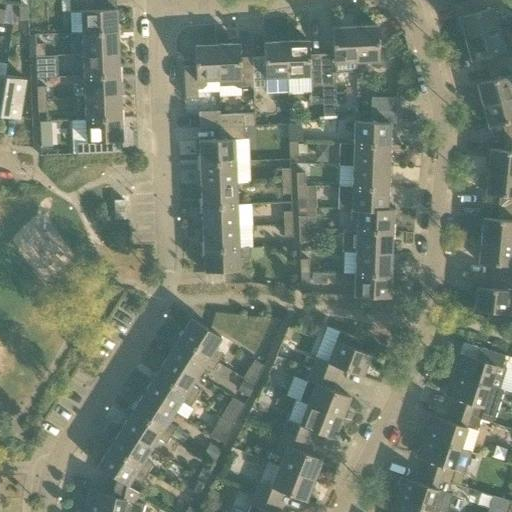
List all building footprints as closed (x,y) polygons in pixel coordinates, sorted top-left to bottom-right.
[(82,34),(117,32),(116,10),(96,10),(95,0),(69,0),(71,34),(82,34)] [(465,39),(499,30),(494,9),(504,6),(502,0),(476,0),(479,12),(459,17),(465,39)] [(19,21),(28,20),(27,7),(19,7),(19,21)] [(355,27),(356,63),(379,62),(377,26),(355,27)] [(324,117),(337,116),(334,63),(356,63),(355,27),(332,28),(334,60),(322,61),(323,86),(324,117)] [(493,67),(511,62),(511,49),(505,51),(499,30),(465,39),(471,61),(490,55),(493,67)] [(83,55),(118,54),(117,32),(82,34),(83,55)] [(323,86),(322,61),(309,61),(309,41),(286,42),(288,93),(310,92),(310,87),(323,86)] [(266,94),(288,93),(286,42),(264,43),(265,63),(253,64),(254,89),(266,89),(266,94)] [(36,57),(44,57),(44,44),(35,45),(36,57)] [(254,89),(253,64),(240,64),(240,44),(217,45),(219,80),(231,80),(232,83),(234,86),(237,88),(241,88),(241,90),(254,89)] [(206,81),(219,80),(217,45),(195,46),(196,67),(184,67),(186,99),(198,99),(198,90),(203,90),(206,85),(206,81)] [(84,77),(119,75),(118,54),(83,55),(84,77)] [(52,69),(45,70),(44,57),(36,57),(37,77),(52,77),(52,69)] [(483,106),(511,98),(511,62),(493,67),(496,79),(477,84),(483,106)] [(85,98),(120,97),(119,75),(84,77),(85,98)] [(5,76),(0,109),(0,115),(19,118),(25,79),(5,76)] [(38,100),(46,100),(46,87),(37,88),(38,100)] [(86,120),(121,118),(120,97),(85,98),(86,120)] [(371,110),(396,111),(397,99),(371,98),(371,110)] [(511,136),(511,98),(483,106),(488,128),(508,122),(511,137),(511,136)] [(38,113),(47,113),(46,100),(38,100),(38,113)] [(396,123),(396,111),(371,110),(370,122),(355,122),(354,144),(389,146),(390,123),(396,123)] [(244,127),(244,115),(220,116),(220,111),(199,112),(199,129),(218,128),(244,127)] [(244,115),(244,127),(254,126),(254,114),(244,115)] [(121,118),(86,120),(87,142),(76,142),(77,155),(114,154),(114,141),(122,141),(121,118)] [(200,164),(235,162),(234,140),(245,140),(244,127),(218,128),(219,140),(199,141),(200,164)] [(488,172),(511,174),(511,136),(511,137),(510,152),(490,150),(488,172)] [(290,155),(298,155),(298,142),(289,143),(290,155)] [(317,143),(316,158),(329,159),(329,144),(317,143)] [(388,167),(389,146),(354,144),(339,144),(338,166),(353,166),(388,167)] [(201,185),(236,184),(235,162),(200,164),(201,185)] [(388,189),(388,167),(353,166),(352,188),(388,189)] [(282,182),(291,182),(290,169),(282,169),(282,182)] [(511,174),(488,172),(486,194),(505,196),(504,208),(511,209),(511,174)] [(297,186),(306,186),(305,173),(296,174),(297,186)] [(283,195),(291,194),(291,182),(282,182),(283,195)] [(202,207),(237,205),(236,184),(201,185),(202,207)] [(314,187),(306,187),(306,186),(297,186),(298,208),(307,208),(315,208),(314,187)] [(387,211),(387,209),(387,196),(388,189),(352,188),(352,209),(387,211)] [(114,201),(115,219),(125,219),(124,201),(114,201)] [(203,228),(238,227),(237,205),(202,207),(203,228)] [(316,228),(315,208),(307,208),(298,208),(299,230),(308,229),(308,228),(316,228)] [(511,209),(504,208),(503,220),(483,218),(481,241),(511,244),(511,209)] [(347,231),(356,231),(392,232),(393,209),(387,209),(387,211),(352,209),(351,221),(350,221),(347,223),(347,231)] [(284,225),(293,225),(292,212),(283,212),(284,225)] [(285,238),(293,237),(293,225),(284,225),(285,238)] [(238,249),(238,227),(203,228),(204,250),(238,249)] [(299,242),(308,242),(308,229),(299,230),(299,242)] [(391,254),(392,232),(356,231),(356,253),(391,254)] [(511,244),(481,241),(479,263),(498,265),(497,277),(511,278),(511,244)] [(238,249),(204,250),(205,272),(225,272),(225,284),(251,283),(250,271),(239,271),(239,259),(250,259),(249,249),(238,249)] [(390,276),(391,254),(356,253),(355,274),(390,276)] [(301,273),(309,273),(309,260),(300,260),(301,273)] [(301,286),(310,285),(309,273),(301,273),(301,286)] [(390,298),(390,276),(355,274),(354,297),(390,298)] [(511,278),(497,277),(496,289),(476,287),(474,310),(486,312),(486,319),(511,327),(511,278)] [(214,349),(221,339),(221,338),(191,319),(179,338),(218,363),(223,355),(214,349)] [(213,371),(218,363),(179,338),(168,356),(198,375),(204,365),(213,371)] [(316,358),(312,370),(336,379),(340,368),(362,376),(370,355),(336,341),(328,363),(316,358)] [(499,390),(506,371),(506,369),(502,368),(505,356),(479,348),(475,359),(460,354),(453,375),(489,387),(489,386),(499,390)] [(191,385),(198,375),(168,356),(156,374),(195,399),(200,391),(191,385)] [(244,378),(255,385),(263,367),(255,361),(244,378)] [(331,390),(336,379),(312,370),(307,381),(299,401),(308,404),(342,418),(350,397),(331,390)] [(190,407),(195,399),(156,374),(144,393),(174,412),(181,402),(190,407)] [(285,393),(297,398),(306,381),(294,375),(285,393)] [(492,423),(501,395),(502,390),(499,390),(489,386),(489,387),(453,375),(447,396),(458,400),(455,412),(481,420),(492,423)] [(168,422),(174,412),(144,393),(133,411),(171,436),(177,428),(168,422)] [(222,418),(234,425),(245,406),(233,399),(222,418)] [(334,439),(342,418),(308,404),(300,425),(288,420),(284,432),(307,441),(311,430),(334,439)] [(166,444),(171,436),(133,411),(121,429),(151,449),(158,439),(166,444)] [(477,431),(481,420),(455,412),(451,423),(431,416),(424,437),(460,449),(467,428),(477,431)] [(234,425),(222,418),(211,437),(226,446),(234,425)] [(145,459),(151,449),(121,429),(109,448),(148,473),(153,464),(145,459)] [(303,452),(307,441),(284,432),(279,443),(287,446),(279,468),(313,482),(322,460),(303,452)] [(471,452),(460,449),(424,437),(418,459),(430,462),(426,474),(461,485),(471,452)] [(143,481),(148,473),(109,448),(97,467),(114,478),(127,486),(134,475),(143,481)] [(305,501),(313,482),(279,468),(271,487),(259,483),(255,494),(279,504),(283,493),(305,501)] [(402,478),(396,500),(431,511),(434,511),(447,511),(453,495),(448,494),(451,483),(461,486),(461,485),(426,474),(422,485),(402,478)] [(148,499),(127,486),(114,478),(109,495),(90,490),(84,511),(123,511),(126,500),(146,505),(148,499)] [(275,511),(279,504),(255,494),(251,506),(248,511),(275,511)] [(505,511),(509,501),(493,496),(487,511),(505,511)] [(430,511),(431,511),(396,500),(391,511),(430,511)]
